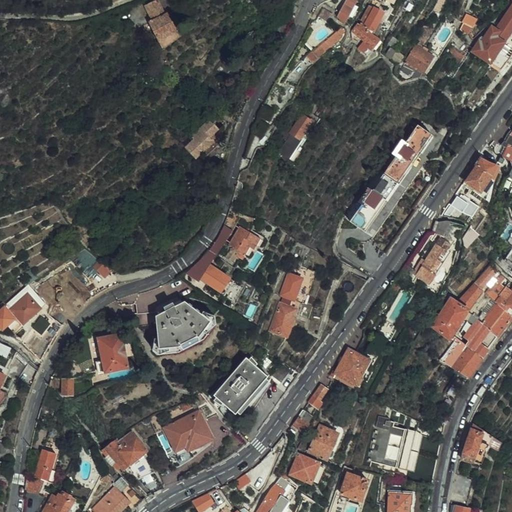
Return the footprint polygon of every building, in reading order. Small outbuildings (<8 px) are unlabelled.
[(138,0),(146,14),(159,7),(155,0),(138,0)] [(337,0),(332,8),(338,16),(339,14),(343,16),(351,3),(349,3),(351,0),(337,0)] [(347,25),(351,29),(359,35),(368,43),(369,44),(374,35),(369,31),(365,28),(367,26),(377,7),(364,0),(363,0),(354,14),(357,15),(355,17),(359,19),(358,20),(357,22),(351,18),(347,25)] [(318,2),(313,10),(320,15),(322,13),(324,10),(326,8),(318,2)] [(490,61),(502,68),(511,54),(511,53),(511,4),(505,14),(501,20),(496,28),(491,26),(480,41),(478,40),(472,49),(490,61)] [(142,15),(142,16),(152,34),(171,24),(161,6),(159,7),(146,14),(142,15)] [(478,18),(467,12),(463,21),(465,22),(461,29),(469,33),(478,18)] [(158,45),(175,31),(171,24),(152,34),(158,45)] [(306,61),(312,66),(318,61),(325,54),(341,40),(339,38),(343,35),(339,30),(319,50),(306,61)] [(148,36),(142,40),(145,46),(152,41),(148,36)] [(405,70),(421,70),(434,50),(424,44),(422,47),(411,40),(406,48),(403,46),(393,63),(405,70)] [(383,41),(377,50),(385,55),(391,45),(383,41)] [(446,55),(460,64),(466,55),(453,46),(446,55)] [(131,68),(127,63),(120,68),(124,73),(131,68)] [(260,97),(254,109),(264,115),(268,107),(261,102),(263,99),(260,97)] [(198,150),(209,139),(206,136),(202,131),(207,127),(215,120),(211,117),(214,114),(209,108),(203,113),(193,121),(184,129),(188,133),(178,141),(189,152),(195,146),(198,150)] [(272,149),(281,154),(283,150),(289,154),(296,143),(297,141),(291,137),(306,116),(297,110),(288,123),(282,119),(278,125),(281,127),(280,130),(279,134),(281,135),(272,149)] [(315,113),(310,110),(306,116),(291,137),(297,141),(302,132),(315,113)] [(353,192),(340,211),(370,232),(406,180),(437,135),(407,115),(382,151),(353,192)] [(503,173),(511,177),(511,125),(511,126),(510,125),(508,127),(500,142),(506,147),(502,153),(506,155),(507,166),(503,173)] [(500,142),(497,150),(502,153),(506,147),(500,142)] [(478,170),(467,185),(474,190),(483,195),(492,182),(496,174),(498,170),(500,168),(492,166),(485,162),(483,161),(477,169),(478,170)] [(451,207),(446,213),(451,217),(452,214),(454,216),(457,212),(464,216),(470,207),(459,199),(453,208),(451,207)] [(241,233),(245,226),(235,220),(223,238),(227,241),(219,251),(228,257),(235,246),(240,249),(247,237),(241,233)] [(437,226),(437,228),(435,236),(450,235),(453,226),(447,224),(437,226)] [(256,233),(245,226),(241,233),(247,237),(252,240),(256,233)] [(209,239),(206,243),(214,249),(224,234),(215,228),(209,239)] [(475,235),(471,232),(465,242),(465,249),(475,235)] [(445,240),(440,247),(447,252),(450,254),(453,245),(445,240)] [(86,259),(93,253),(92,252),(89,250),(82,241),(78,244),(65,250),(81,270),(90,264),(86,259)] [(195,255),(189,261),(195,266),(199,269),(196,274),(215,286),(214,287),(227,296),(236,283),(223,274),(224,272),(205,260),(202,265),(200,264),(209,250),(203,246),(195,255)] [(419,270),(416,275),(433,286),(439,278),(436,276),(444,264),(441,262),(447,252),(440,247),(429,263),(425,261),(419,270)] [(92,267),(99,261),(93,253),(86,259),(90,264),(92,267)] [(429,317),(427,320),(443,333),(446,329),(462,306),(476,285),(476,283),(478,281),(491,263),(487,258),(482,264),(454,297),(453,299),(445,294),(429,317)] [(99,261),(92,267),(95,270),(102,264),(99,261)] [(495,266),(491,263),(478,281),(476,283),(476,285),(480,288),(483,283),(495,267),(495,266)] [(290,311),(288,311),(291,303),(284,301),(287,293),(289,294),(296,273),(283,268),(276,289),(278,290),(275,298),(265,325),(282,331),(290,311)] [(126,294),(116,298),(117,303),(130,300),(131,309),(137,308),(145,306),(151,303),(156,301),(159,299),(167,295),(192,283),(176,273),(173,271),(171,273),(159,279),(148,284),(133,291),(126,294)] [(336,283),(347,291),(353,282),(342,274),(336,283)] [(390,275),(380,288),(387,293),(396,279),(390,275)] [(21,288),(33,302),(39,298),(22,278),(17,282),(21,288)] [(490,297),(491,298),(506,311),(507,311),(511,304),(511,282),(509,280),(505,286),(499,282),(493,291),(494,292),(490,297)] [(0,296),(0,297),(4,303),(21,288),(17,282),(0,296)] [(483,283),(480,288),(487,295),(491,290),(483,283)] [(33,302),(21,288),(4,303),(17,318),(33,302)] [(167,295),(159,299),(160,303),(150,308),(153,328),(147,330),(148,344),(155,347),(174,346),(183,342),(200,333),(212,318),(211,309),(204,304),(199,309),(180,293),(169,299),(167,295)] [(468,311),(491,331),(506,311),(491,298),(483,308),(479,305),(474,311),(471,308),(468,311)] [(429,306),(422,316),(427,320),(429,317),(426,315),(431,308),(429,306)] [(464,335),(462,337),(477,349),(491,331),(468,311),(466,309),(463,315),(468,319),(467,321),(459,331),(464,335)] [(107,328),(104,329),(92,332),(97,355),(91,356),(94,367),(122,360),(115,327),(107,328)] [(348,347),(331,376),(332,376),(351,386),(352,387),(354,383),(358,385),(362,377),(365,379),(371,370),(368,368),(387,337),(377,331),(365,351),(370,354),(367,358),(362,355),(354,351),(348,347)] [(448,336),(433,356),(461,372),(474,355),(477,351),(476,351),(460,339),(451,333),(448,336)] [(460,339),(476,351),(477,349),(462,337),(460,339)] [(23,357),(12,346),(0,367),(1,368),(12,374),(23,357)] [(216,382),(209,391),(232,409),(253,381),(261,371),(249,362),(251,359),(241,351),(216,382)] [(267,371),(270,373),(276,377),(285,365),(276,359),(267,371)] [(50,374),(48,381),(60,382),(60,390),(70,391),(71,376),(50,374)] [(322,383),(308,401),(317,407),(321,400),(328,387),(322,383)] [(43,390),(40,399),(49,404),(52,397),(43,390)] [(187,412),(201,405),(195,392),(181,398),(187,412)] [(293,423),(290,427),(298,431),(300,427),(304,430),(309,421),(313,414),(309,412),(304,407),(299,415),(293,423)] [(154,409),(145,414),(153,429),(160,426),(159,424),(161,423),(154,409)] [(170,419),(161,423),(159,424),(160,426),(169,447),(205,430),(195,410),(171,422),(170,419)] [(384,414),(371,411),(368,421),(370,421),(364,458),(390,464),(403,466),(411,427),(399,425),(388,422),(389,418),(383,417),(384,414)] [(320,423),(308,449),(327,456),(339,431),(320,423)] [(501,443),(472,423),(461,451),(460,458),(471,461),(473,456),(481,459),(487,445),(498,450),(501,443)] [(112,433),(99,443),(101,446),(102,445),(115,463),(120,459),(127,455),(130,453),(140,445),(128,425),(114,435),(112,433)] [(36,443),(29,472),(39,474),(41,475),(44,464),(49,447),(36,443)] [(486,454),(495,459),(498,450),(487,445),(481,459),(473,456),(471,461),(479,463),(484,460),(486,454)] [(312,459),(314,456),(300,450),(293,447),(285,469),(305,478),(306,475),(312,477),(318,462),(312,459)] [(135,465),(128,468),(133,473),(148,467),(146,461),(138,463),(135,465)] [(41,475),(49,478),(51,470),(46,469),(47,465),(44,464),(41,475)] [(362,474),(347,469),(341,468),(335,488),(356,494),(362,474)] [(19,484),(19,485),(33,486),(38,476),(29,472),(27,472),(21,469),(20,469),(19,484)] [(138,478),(145,487),(156,482),(147,471),(138,478)] [(114,472),(111,476),(107,479),(109,481),(116,488),(123,480),(114,472)] [(247,473),(234,480),(241,489),(252,480),(247,473)] [(253,511),(268,511),(270,509),(281,493),(285,488),(289,490),(294,492),(295,491),(296,488),(297,486),(290,482),(289,483),(280,477),(276,480),(271,485),(253,511)] [(454,488),(453,499),(468,501),(470,488),(471,483),(456,480),(454,488)] [(86,505),(92,511),(106,511),(107,511),(105,510),(121,493),(119,491),(116,488),(109,481),(86,505)] [(38,484),(36,489),(45,494),(43,497),(37,511),(58,511),(68,495),(64,494),(66,490),(58,487),(57,489),(54,488),(52,491),(38,484)] [(123,496),(127,501),(128,501),(135,493),(126,484),(119,491),(121,493),(124,495),(123,496)] [(404,511),(406,501),(407,501),(408,488),(383,485),(381,511),(404,511)] [(206,492),(192,501),(198,511),(199,511),(214,501),(206,492)] [(107,511),(123,496),(124,495),(121,493),(105,510),(107,511)] [(281,493),(270,509),(273,511),(274,511),(279,511),(289,500),(284,496),(281,493)]
